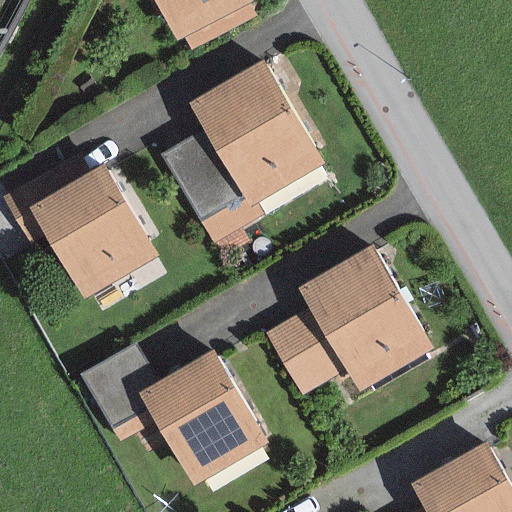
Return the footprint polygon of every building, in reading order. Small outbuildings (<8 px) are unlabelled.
[(250,0),(153,0),(176,43),(184,39),(191,51),(259,17),(250,0)] [(262,62),(188,104),(203,131),(248,208),(256,203),(322,165),(262,62)] [(248,208),(203,131),(161,155),(213,244),(263,215),(256,203),(248,208)] [(28,208),(88,172),(77,154),(2,199),(30,245),(45,236),(28,208)] [(88,172),(28,208),(45,236),(83,301),(158,258),(103,164),(88,172)] [(345,370),(357,393),(432,348),(372,248),(298,289),(309,308),(345,370)] [(345,370),(309,308),(265,334),(301,396),(345,370)] [(157,382),(133,342),(79,375),(112,430),(147,409),(138,394),(157,382)] [(266,444),(212,351),(157,382),(138,394),(147,409),(192,487),(266,444)] [(511,511),(511,489),(486,443),(410,485),(421,506),(424,511),(511,511)]
